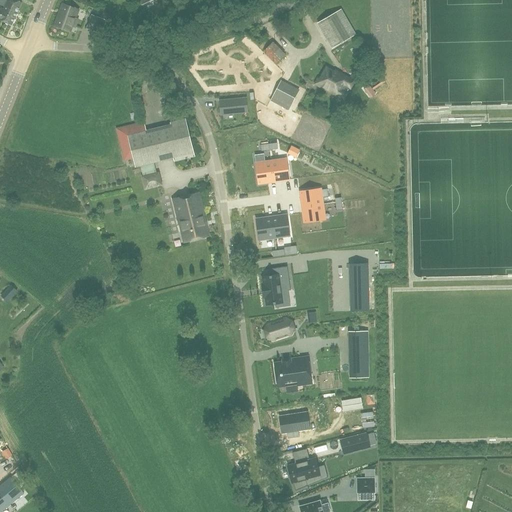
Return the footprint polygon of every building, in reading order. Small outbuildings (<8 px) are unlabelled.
[(0,0),(0,4),(5,7),(4,10),(3,11),(8,13),(11,7),(18,10),(22,2),(16,0),(0,0)] [(75,26),(77,19),(80,10),(63,4),(55,26),(69,31),(72,25),(75,26)] [(0,20),(11,25),(18,12),(18,10),(11,7),(8,13),(3,11),(4,10),(0,8),(0,20)] [(356,35),(341,9),(320,22),(317,23),(332,49),(356,35)] [(103,11),(100,18),(106,20),(109,14),(103,11)] [(86,28),(92,31),(98,17),(92,14),(86,28)] [(273,42),(263,51),(276,64),(285,54),(273,42)] [(319,82),(317,84),(326,89),(338,96),(343,99),(354,82),(348,78),(340,74),(339,76),(326,69),(319,82)] [(271,100),(289,110),(298,93),(280,83),(271,100)] [(247,99),(220,101),(221,114),(248,112),(247,99)] [(143,123),(116,129),(124,160),(132,158),(134,167),(172,158),(173,162),(193,157),(192,153),(193,153),(185,120),(169,123),(170,125),(145,131),(143,123)] [(286,157),(271,159),(274,181),(289,179),(286,157)] [(271,159),(255,162),(258,183),(274,181),(271,159)] [(143,177),(146,188),(162,184),(159,173),(143,177)] [(321,188),(300,191),(302,206),(323,203),(321,188)] [(185,243),(210,237),(207,226),(206,226),(205,222),(206,222),(204,213),(199,193),(173,199),(180,225),(185,243)] [(323,203),(302,206),(304,222),(326,219),(323,203)] [(287,213),(272,215),(275,237),(290,235),(287,213)] [(272,215),(256,218),(259,239),(275,237),(272,215)] [(367,263),(350,264),(352,311),(368,311),(367,263)] [(263,284),(262,284),(264,298),(265,298),(266,305),(283,303),(282,291),(291,290),(287,267),(270,269),(271,276),(262,277),(263,284)] [(264,319),(262,325),(264,332),(270,334),(288,328),(291,321),(288,315),(282,312),(264,319)] [(351,378),(367,377),(366,331),(350,332),(351,378)] [(310,373),(311,373),(311,372),(310,372),(310,368),(308,357),(290,360),(290,359),(283,361),(284,363),(275,364),(278,386),(287,385),(287,390),(297,389),(297,385),(312,383),(310,373)] [(312,412),(284,416),(286,433),(291,432),(292,438),(303,436),(302,430),(314,429),(312,412)] [(368,415),(350,420),(353,431),(371,427),(368,415)] [(347,439),(341,441),(344,453),(350,451),(369,446),(366,434),(347,439)] [(296,464),(288,466),(292,482),(293,482),(296,491),(308,486),(306,479),(320,475),(318,467),(316,459),(310,460),(308,461),(307,457),(300,459),(301,463),(296,464)] [(10,478),(0,486),(0,491),(11,504),(23,494),(10,478)] [(358,493),(375,493),(374,478),(357,478),(358,493)] [(0,491),(0,511),(11,504),(0,491)] [(320,501),(300,507),(301,511),(330,511),(328,504),(322,506),(320,501)]
